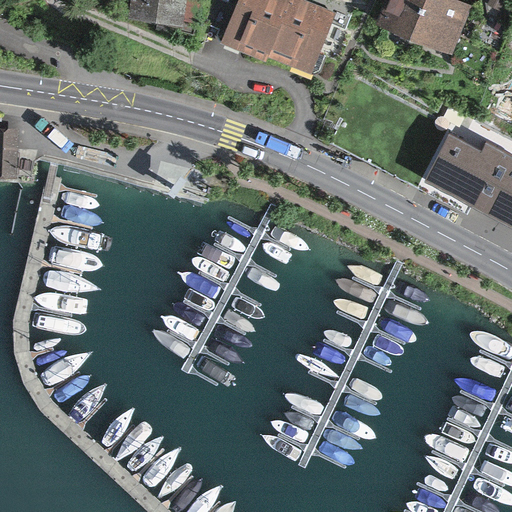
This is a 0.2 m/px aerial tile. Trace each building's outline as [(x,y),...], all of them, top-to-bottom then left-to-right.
[(182,0),(135,0),(133,12),(179,21),(182,0)] [(330,14),(293,0),(240,0),(226,37),(252,47),(284,59),(310,68),(330,14)] [(464,4),(453,0),(391,0),(382,24),(447,48),(464,4)] [(0,170),(15,171),(16,127),(0,127),(0,170)] [(511,153),(487,141),(482,150),(449,133),(425,179),(511,224),(511,153)]
